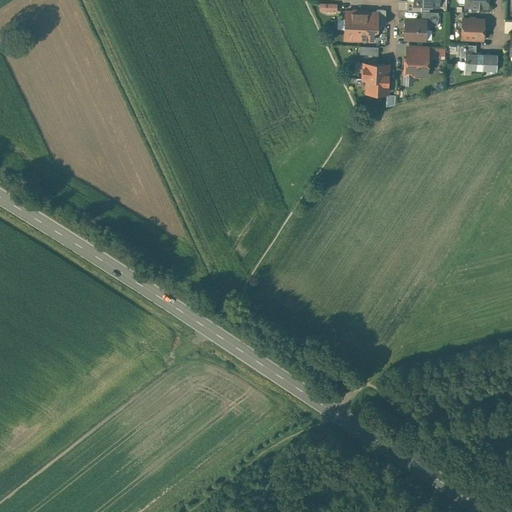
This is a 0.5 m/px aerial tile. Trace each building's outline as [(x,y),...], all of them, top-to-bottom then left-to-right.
[(413,0),(406,0),(406,10),(421,10),(421,4),(413,4),(413,0)] [(385,9),(376,8),(376,11),(377,11),(376,23),(384,24),(385,9)] [(359,11),(345,10),(344,37),(358,38),(359,11)] [(438,11),(421,10),(420,18),(425,19),(425,22),(437,23),(438,11)] [(376,11),(359,11),(358,38),(372,39),(372,28),(374,28),(376,27),(376,23),(377,11),(376,11)] [(483,18),(462,17),(461,29),(463,29),(462,37),(482,38),(483,18)] [(420,18),(405,18),(404,37),(424,38),(425,22),(425,19),(420,18)] [(360,43),(360,52),(378,52),(378,43),(360,43)] [(475,44),(457,43),(457,54),(464,55),(464,51),(475,52),(475,44)] [(426,44),(408,44),(407,56),(425,56),(426,44)] [(436,45),(435,56),(444,56),(444,45),(436,45)] [(475,52),(464,51),(464,55),(464,68),(480,69),(481,52),(475,52)] [(497,53),(481,52),(480,69),(496,70),(497,53)] [(407,56),(406,56),(406,59),(407,60),(406,63),(404,66),(403,73),(412,73),(412,74),(415,75),(417,75),(420,74),(420,73),(426,74),(426,56),(425,56),(407,56)] [(385,63),(366,62),(366,67),(362,69),(362,77),(366,78),(366,77),(387,78),(387,73),(385,70),(385,63)] [(387,78),(366,77),(366,78),(366,91),(386,92),(387,78)]
